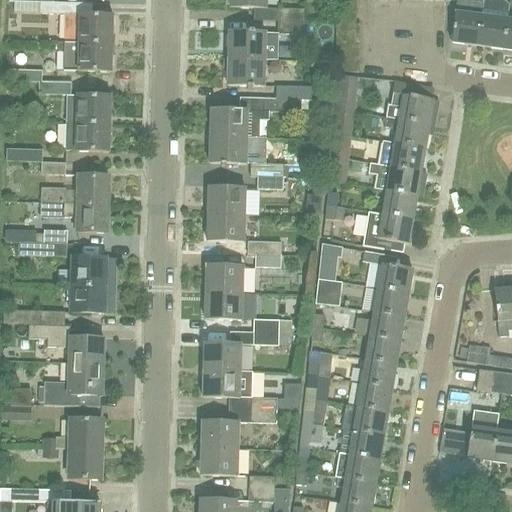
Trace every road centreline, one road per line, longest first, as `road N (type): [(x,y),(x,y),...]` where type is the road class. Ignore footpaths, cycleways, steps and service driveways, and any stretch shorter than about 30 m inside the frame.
road 1 (residential): [(152,511),(168,0)]
road 2 (residential): [(410,479),(442,273),(455,246),(511,240)]
road 3 (residential): [(511,64),(388,50)]
